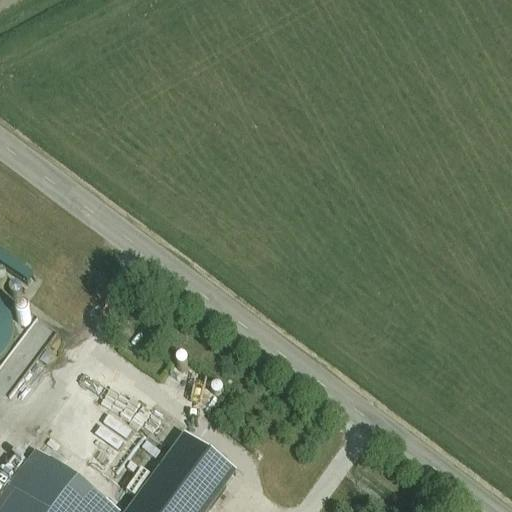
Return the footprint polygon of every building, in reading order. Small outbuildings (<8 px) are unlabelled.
[(64,279),(60,277),(42,306),(68,322),(92,284),(69,270),(64,279)] [(0,366),(1,366),(2,365),(4,363),(6,361),(7,360),(8,358),(8,357),(9,357),(10,355),(11,353),(12,351),(13,348),(13,347),(14,346),(14,344),(15,342),(15,339),(15,338),(15,337),(15,336),(15,335),(15,334),(15,333),(15,331),(15,329),(14,327),(13,324),(13,322),(12,321),(12,319),(11,318),(9,315),(9,314),(8,314),(7,311),(5,310),(4,309),(3,308),(2,307),(0,305),(0,366)] [(46,353),(38,363),(46,369),(53,358),(46,353)] [(92,364),(46,433),(116,480),(163,411),(92,364)] [(185,437),(129,511),(211,511),(238,476),(185,437)] [(0,511),(115,511),(37,454),(0,503),(0,511)]
